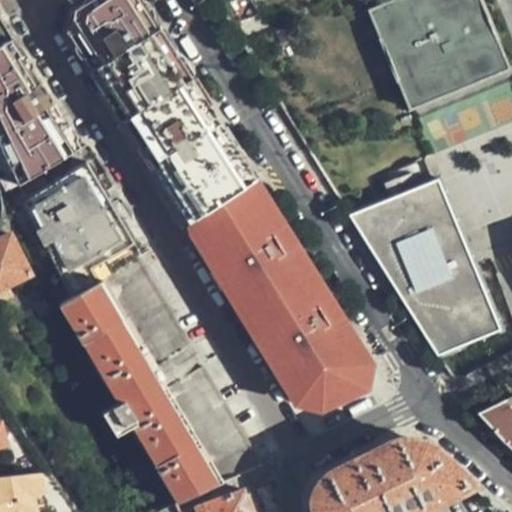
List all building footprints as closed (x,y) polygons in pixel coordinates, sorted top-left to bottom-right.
[(159,27),(141,0),(88,0),(76,8),(75,32),(95,65),(159,27)] [(505,69),(483,12),(435,31),(423,0),(385,0),(368,7),(406,107),(505,69)] [(423,0),(435,31),(483,12),(478,0),(423,0)] [(0,45),(13,37),(0,15),(0,45)] [(95,65),(90,68),(122,119),(190,77),(159,27),(95,65)] [(0,45),(0,164),(14,186),(79,146),(13,37),(0,45)] [(196,215),(255,179),(190,77),(122,119),(186,220),(196,215)] [(134,256),(137,254),(82,161),(22,200),(75,294),(134,256)] [(196,215),(186,220),(188,228),(296,399),(320,407),(356,391),(370,362),(343,320),(323,287),(312,294),(291,259),(301,253),(275,210),(260,213),(243,187),(256,179),(255,179),(196,215)] [(259,184),(256,179),(243,187),(260,213),(275,210),(259,184)] [(437,182),(348,215),(436,360),(502,333),(437,182)] [(0,287),(29,272),(9,234),(0,238),(0,287)] [(323,287),(301,253),(291,259),(312,294),(323,287)] [(179,500),(258,464),(199,365),(163,387),(156,376),(151,367),(186,346),(134,256),(75,294),(66,300),(115,387),(105,393),(117,417),(128,411),(179,500)] [(511,396),(509,398),(481,411),(511,443),(511,396)] [(0,445),(12,443),(4,416),(0,417),(0,445)] [(407,511),(419,506),(468,481),(437,452),(435,450),(433,448),(431,446),(428,445),(426,443),(423,442),(421,441),(418,440),(415,440),(413,440),(409,439),(406,439),(402,439),(399,439),(395,439),(392,440),(389,441),(386,442),(382,443),(379,445),(377,447),(357,458),(325,477),(322,479),(319,481),(317,484),(314,487),(313,491),(312,494),(312,497),(312,501),(313,503),(312,505),(313,508),(314,510),(313,511),(407,511)] [(49,490),(45,469),(0,473),(0,511),(41,511),(38,492),(49,490)] [(273,479),(273,478),(195,507),(196,511),(279,511),(280,511),(279,510),(279,507),(278,505),(277,503),(277,500),(276,498),(276,496),(275,494),(275,491),(275,489),(274,487),(274,484),(273,482),(273,479)]
